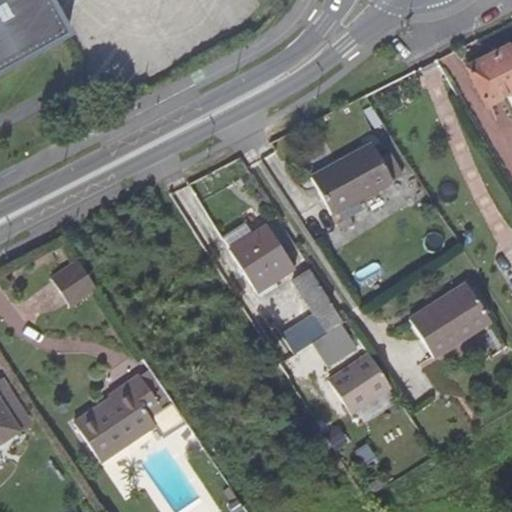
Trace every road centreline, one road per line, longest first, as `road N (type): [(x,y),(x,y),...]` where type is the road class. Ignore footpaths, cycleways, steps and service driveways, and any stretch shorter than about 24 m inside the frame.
road 1 (tertiary): [(0,223),(225,112)]
road 2 (tertiary): [(225,112),(348,51),(412,0)]
road 3 (tertiary): [(343,0),(326,28),(225,112)]
